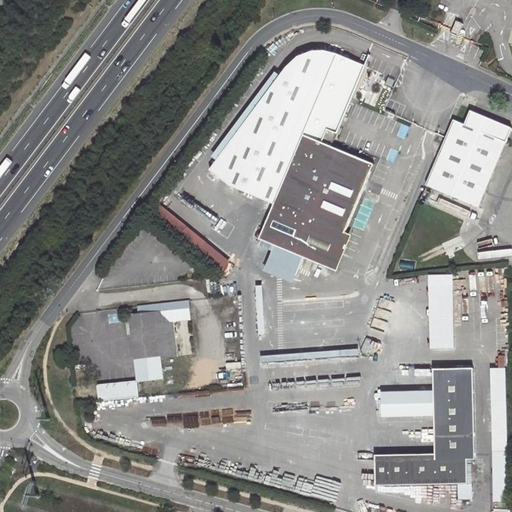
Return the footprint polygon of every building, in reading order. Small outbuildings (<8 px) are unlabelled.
[(458,21),(452,35),(459,38),(465,24),(458,21)] [(295,61),(289,67),(212,169),(232,185),(277,203),(305,135),(333,146),(366,65),(336,53),(329,51),(321,51),(316,51),(312,52),(304,55),(299,58),(295,61)] [(481,209),(509,143),(507,142),(511,131),(511,127),(472,111),(467,125),(455,120),(428,187),(481,209)] [(333,146),(305,135),(277,203),(262,239),(317,261),(332,226),(343,231),(347,233),(375,164),(333,146)] [(217,226),(223,214),(191,199),(186,210),(217,226)] [(152,220),(179,242),(189,230),(162,209),(152,220)] [(327,265),(343,231),(332,226),(317,261),(327,265)] [(130,316),(135,362),(138,382),(100,387),(102,403),(140,399),(138,383),(163,380),(161,359),(178,357),(174,322),(191,320),(189,302),(138,308),(139,315),(130,316)] [(274,386),(359,380),(357,351),(272,356),(274,386)] [(466,368),(435,369),(437,453),(468,453),(466,368)] [(476,457),(474,368),(466,368),(468,453),(468,457),(476,457)] [(506,368),(492,368),(494,451),(508,450),(506,368)] [(437,453),(376,454),(377,485),(469,484),(468,457),(468,453),(437,453)]
